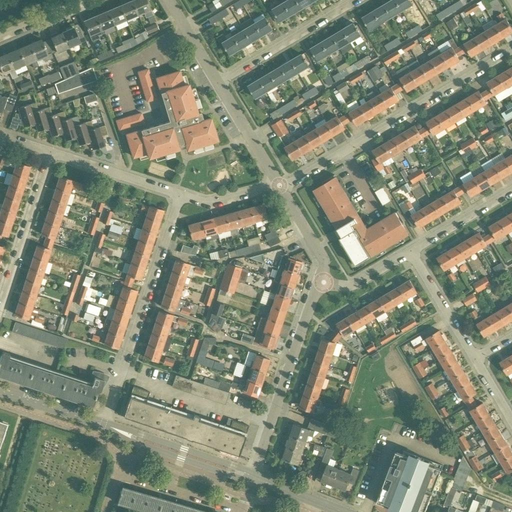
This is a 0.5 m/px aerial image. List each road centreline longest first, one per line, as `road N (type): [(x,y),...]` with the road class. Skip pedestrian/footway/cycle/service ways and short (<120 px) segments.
road 1 (residential): [(279,187),(511,46)]
road 2 (residential): [(103,424),(179,196)]
road 3 (residential): [(252,477),(324,283)]
road 4 (residential): [(217,84),(359,0)]
road 5 (residential): [(0,307),(51,155)]
road 6 (tertiary): [(252,477),(103,424)]
road 7 (unknown): [(365,511),(393,439),(460,464)]
road 8 (residential): [(179,196),(51,155)]
road 9 (residential): [(242,511),(117,475)]
road 10 (residential): [(475,359),(408,251)]
road 11 (residential): [(279,187),(217,84)]
road 12 (residential): [(408,251),(511,191)]
